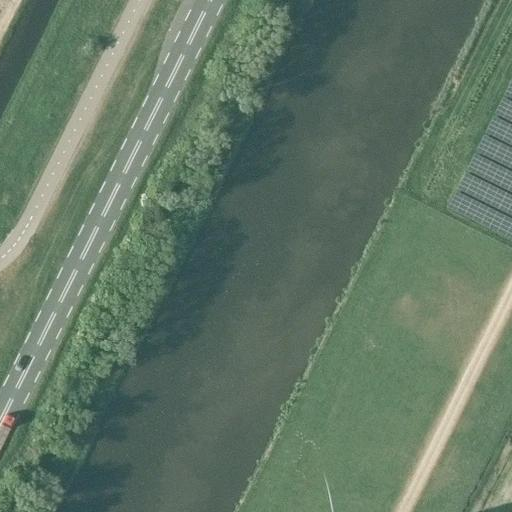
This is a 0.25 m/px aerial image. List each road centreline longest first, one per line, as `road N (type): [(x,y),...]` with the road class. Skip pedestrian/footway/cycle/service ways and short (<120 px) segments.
road 1 (primary): [(0,422),(211,0)]
road 2 (unclassified): [(0,260),(24,230),(139,0)]
